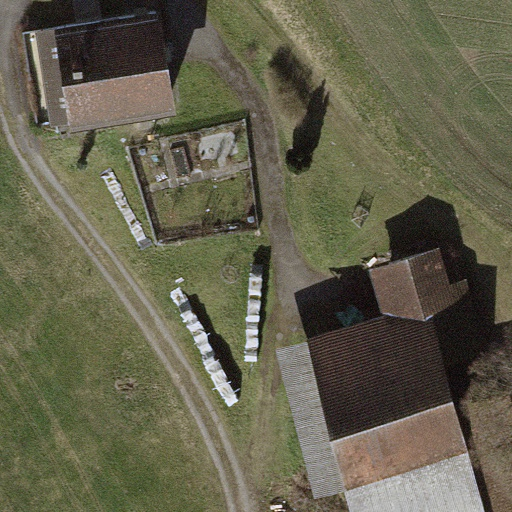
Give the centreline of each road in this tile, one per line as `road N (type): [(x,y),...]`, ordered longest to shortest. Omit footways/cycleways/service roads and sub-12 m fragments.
road 1 (track): [(243,511),(226,449),(202,403),(24,143),(4,63),(14,0)]
road 2 (track): [(182,0),(260,111),(306,329)]
